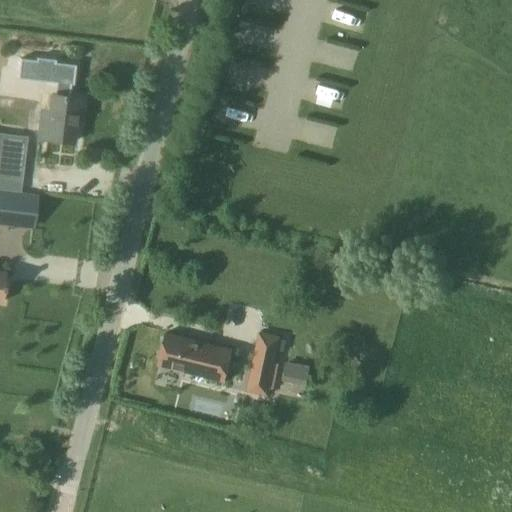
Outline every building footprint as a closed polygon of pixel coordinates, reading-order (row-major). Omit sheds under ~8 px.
[(336,7),(331,23),(346,28),(349,21),(360,25),(363,16),(336,7)] [(42,109),(40,127),(39,138),(73,143),(77,116),(82,116),(84,98),(52,94),(50,110),(42,109)] [(25,153),(1,150),(0,157),(0,173),(22,176),(25,153)] [(0,191),(0,219),(2,220),(3,212),(35,216),(37,196),(0,191)] [(268,396),(270,390),(276,361),(281,337),(259,332),(246,392),(268,396)] [(225,382),(233,350),(165,333),(157,365),(225,382)] [(310,366),(287,361),(283,380),(306,385),(310,366)]
